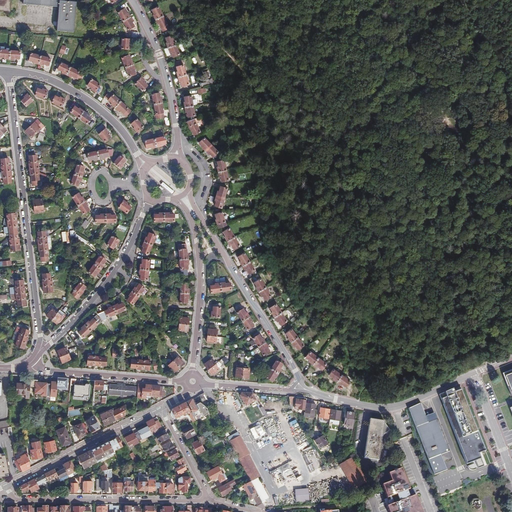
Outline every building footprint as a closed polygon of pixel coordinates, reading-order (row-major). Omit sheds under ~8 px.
[(10,0),(0,0),(0,10),(9,11),(10,0)] [(58,0),(22,0),(22,4),(58,8),(56,31),(73,32),(76,2),(59,1),(58,0)] [(160,27),(166,24),(157,6),(150,9),(153,14),(152,15),(157,24),(157,23),(160,27)] [(125,13),(123,9),(116,12),(125,30),(131,26),(129,22),(130,21),(126,13),(125,13)] [(177,53),(169,34),(162,38),(164,42),(164,43),(168,52),(169,51),(170,56),(177,53)] [(127,40),(119,40),(119,50),(128,50),(128,45),(127,45),(127,40)] [(2,59),(13,60),(13,59),(18,59),(19,52),(0,49),(0,57),(2,58),(2,59)] [(50,58),(30,54),(28,61),(33,62),(33,64),(43,66),(43,65),(51,67),(53,58),(50,57),(50,58)] [(126,55),(120,58),(127,78),(134,75),(133,70),(134,70),(130,60),(128,60),(126,55)] [(185,64),(184,60),(176,62),(177,65),(174,66),(176,71),(175,72),(177,81),(179,81),(180,85),(187,83),(181,66),(185,64)] [(79,72),(61,64),(58,69),(62,71),(62,72),(72,77),(73,76),(78,78),(78,79),(81,74),(78,73),(79,72)] [(143,81),(140,77),(134,83),(140,90),(146,85),(142,81),(143,81)] [(200,86),(213,82),(212,80),(211,80),(211,78),(204,80),(204,82),(199,83),(200,86)] [(96,92),(100,85),(92,80),(87,86),(92,89),(92,90),(95,93),(96,92)] [(41,91),(37,89),(35,96),(47,101),(49,95),(46,93),(47,91),(42,89),(41,91)] [(34,99),(30,94),(25,98),(25,99),(21,102),(26,108),(35,101),(34,99)] [(111,94),(106,100),(110,103),(109,104),(117,111),(118,110),(121,113),(122,113),(126,117),(131,112),(129,110),(131,108),(129,105),(126,108),(111,94)] [(154,117),(161,115),(159,108),(161,107),(159,98),(157,98),(156,94),(149,95),(153,115),(154,115),(154,117)] [(60,98),(55,95),(52,102),(61,107),(61,106),(64,108),(67,102),(64,101),(65,99),(60,97),(60,98)] [(190,100),(189,95),(182,96),(183,101),(182,102),(184,111),(185,111),(186,115),(193,114),(191,105),(195,104),(194,100),(190,100)] [(88,114),(79,107),(79,109),(74,106),(70,111),(87,123),(91,118),(87,115),(88,114)] [(96,121),(91,118),(87,123),(92,127),(96,121)] [(141,127),(134,119),(129,124),(132,128),(131,128),(134,132),(141,127)] [(198,132),(192,119),(184,121),(188,131),(189,130),(192,135),(198,132)] [(33,124),(29,128),(35,134),(39,130),(42,126),(38,121),(34,125),(33,124)] [(108,132),(103,126),(97,131),(99,133),(99,134),(105,141),(111,137),(107,133),(108,132)] [(35,134),(29,128),(24,132),(30,139),(35,134)] [(159,146),(164,144),(162,137),(142,141),(144,149),(149,148),(150,149),(159,147),(159,146)] [(217,152),(203,139),(202,138),(197,143),(201,146),(200,147),(207,154),(208,153),(212,157),(217,152)] [(94,161),(104,159),(104,157),(109,156),(107,148),(87,154),(84,155),(85,161),(89,161),(94,160),(94,161)] [(125,160),(120,155),(113,163),(115,165),(113,167),(118,171),(123,165),(122,164),(125,160)] [(0,156),(0,164),(1,165),(9,164),(8,158),(3,159),(2,156),(0,156)] [(227,178),(222,160),(215,161),(216,166),(215,166),(218,176),(219,176),(220,180),(227,178)] [(77,165),(70,183),(77,186),(79,181),(80,181),(83,172),(82,172),(84,167),(77,165)] [(221,204),(225,187),(218,186),(217,190),(216,190),(214,200),(215,200),(212,209),(211,209),(215,219),(214,219),(216,227),(218,227),(225,224),(223,220),(227,219),(224,212),(221,213),(220,212),(219,209),(224,209),(224,205),(221,204)] [(87,206),(88,205),(82,196),(81,197),(78,193),(72,198),(84,214),(90,210),(87,206)] [(128,203),(121,198),(117,204),(120,206),(119,207),(127,213),(131,208),(127,205),(128,203)] [(6,214),(7,221),(16,220),(15,213),(14,210),(7,211),(7,214),(6,214)] [(154,222),(174,222),(174,214),(169,214),(169,213),(159,213),(159,214),(154,214),(154,222)] [(117,215),(115,215),(110,215),(110,214),(100,214),(100,215),(95,215),(95,223),(115,222),(115,219),(117,219),(117,215)] [(228,228),(221,232),(224,236),(223,236),(229,246),(230,245),(233,249),(238,245),(233,236),(228,228)] [(46,238),(54,233),(52,230),(45,232),(37,232),(38,238),(46,238)] [(38,238),(37,238),(38,245),(47,244),(51,243),(51,240),(54,239),(53,237),(59,233),(58,230),(54,233),(46,238),(38,238)] [(4,233),(5,241),(9,238),(17,237),(16,231),(9,232),(4,233)] [(146,237),(142,246),(143,247),(142,252),(148,254),(156,236),(149,233),(147,238),(146,237)] [(75,234),(73,238),(85,243),(87,240),(75,234)] [(119,240),(111,236),(106,245),(112,248),(115,244),(116,245),(119,240)] [(178,250),(179,260),(189,259),(188,254),(187,254),(187,249),(178,250)] [(103,252),(89,272),(94,277),(98,272),(99,273),(104,265),(103,264),(109,256),(103,252)] [(247,273),(254,269),(243,252),(236,256),(239,260),(238,261),(243,270),(244,269),(247,273)] [(143,256),(141,264),(140,264),(139,275),(140,275),(140,279),(147,280),(149,257),(143,256)] [(189,259),(179,260),(176,261),(176,266),(180,266),(180,275),(188,275),(187,269),(188,269),(188,264),(189,263),(189,259)] [(261,294),(266,303),(272,299),(256,274),(251,277),(250,275),(247,275),(244,278),(246,280),(250,278),(255,286),(254,286),(260,295),(261,294)] [(14,277),(4,278),(14,287),(23,286),(22,280),(15,281),(14,277)] [(180,277),(180,302),(187,302),(187,298),(189,298),(189,288),(188,288),(188,277),(180,277)] [(225,283),(225,282),(214,283),(214,285),(210,286),(211,293),(231,290),(230,282),(225,283)] [(85,287),(80,283),(73,290),(80,296),(83,292),(82,291),(85,287)] [(132,304),(142,291),(144,293),(147,289),(145,287),(144,288),(138,284),(135,288),(134,287),(128,295),(129,296),(126,300),(132,304)] [(286,320),(275,303),(277,302),(275,299),(267,304),(271,311),(270,312),(276,320),(277,320),(280,324),(286,320)] [(211,311),(210,317),(219,317),(220,306),(219,306),(220,302),(213,302),(212,311),(211,311)] [(117,304),(113,305),(116,314),(125,310),(122,303),(118,305),(117,304)] [(109,309),(98,314),(102,321),(116,314),(113,305),(108,308),(109,309)] [(46,316),(51,320),(52,320),(56,314),(49,308),(46,313),(48,314),(46,316)] [(248,335),(250,334),(256,330),(251,321),(252,321),(247,312),(245,313),(243,309),(237,312),(247,329),(245,331),(248,335)] [(65,317),(59,311),(56,314),(52,320),(51,320),(58,325),(65,317)] [(82,338),(101,321),(95,315),(89,321),(88,320),(80,327),(81,328),(77,332),(82,338)] [(156,326),(160,322),(157,319),(155,317),(155,316),(151,320),(156,326)] [(179,317),(178,330),(187,331),(189,318),(179,317)] [(289,325),(284,328),(288,335),(287,336),(293,345),(294,344),(297,349),(298,348),(299,351),(304,347),(302,345),(303,344),(291,328),(293,326),(292,324),(289,325)] [(22,329),(20,335),(27,337),(29,331),(22,329)] [(215,343),(216,330),(208,329),(207,336),(207,342),(215,343)] [(20,335),(19,334),(17,340),(26,343),(28,337),(27,337),(20,335)] [(164,334),(160,338),(165,343),(169,339),(164,334)] [(267,347),(268,346),(263,338),(261,338),(259,334),(253,338),(263,355),(269,351),(267,347)] [(123,336),(120,337),(119,345),(129,346),(123,336)] [(17,340),(15,346),(24,349),(26,343),(17,340)] [(57,351),(62,364),(71,360),(66,348),(57,351)] [(174,372),(184,363),(178,356),(173,353),(172,350),(168,353),(173,361),(168,365),(174,372)] [(320,368),(325,363),(310,350),(305,356),(309,359),(308,360),(316,367),(317,366),(320,368)] [(252,356),(244,351),(243,357),(247,359),(250,360),(252,356)] [(204,364),(212,375),(219,369),(212,359),(204,364)] [(275,377),(276,377),(281,369),(280,368),(283,363),(277,359),(266,377),(272,381),(275,377)] [(341,383),(345,386),(349,380),(334,370),(330,367),(325,373),(332,378),(331,379),(340,384),(341,383)] [(249,369),(243,368),(237,368),(236,377),(248,378),(249,369)] [(67,379),(58,379),(58,383),(57,389),(58,389),(64,389),(66,389),(67,379)] [(46,397),(47,384),(38,383),(38,381),(30,380),(30,386),(30,388),(35,388),(35,394),(41,395),(40,396),(46,397)] [(103,382),(94,381),(94,383),(93,390),(102,390),(103,382)] [(57,389),(58,383),(52,382),(51,385),(47,384),(46,397),(46,398),(50,399),(50,397),(56,397),(57,389)] [(20,399),(26,399),(26,386),(26,385),(17,384),(16,388),(14,388),(14,395),(21,395),(20,399)] [(84,386),(74,386),(73,397),(83,398),(83,396),(88,397),(89,386),(88,385),(85,384),(85,385),(84,386)] [(493,462),(462,384),(440,394),(442,399),(466,463),(469,472),(491,463),(493,462)] [(117,386),(107,385),(107,394),(121,395),(121,397),(123,397),(123,395),(135,396),(135,387),(124,386),(124,385),(117,385),(117,386)] [(145,385),(142,385),(142,389),(142,392),(141,398),(145,399),(145,396),(150,396),(150,394),(151,385),(145,385)] [(159,386),(151,385),(150,394),(150,396),(162,397),(163,387),(159,387),(159,386)] [(255,400),(252,393),(242,392),(240,394),(246,405),(255,400)] [(193,398),(187,401),(196,420),(210,413),(207,409),(205,405),(200,402),(197,404),(193,398)] [(304,409),(306,401),(296,399),(295,408),(299,408),(301,409),(304,409)] [(196,420),(187,401),(172,409),(171,410),(176,418),(183,413),(185,415),(189,413),(193,421),(196,420)] [(324,402),(321,401),(319,417),(320,417),(323,417),(328,418),(329,409),(324,408),(324,402)] [(304,412),(303,416),(313,418),(315,405),(307,403),(305,412),(304,412)] [(113,414),(115,419),(125,415),(125,405),(113,412),(113,414)] [(420,406),(406,411),(406,413),(432,475),(446,470),(440,456),(450,452),(438,420),(428,423),(420,406)] [(113,412),(113,409),(100,416),(104,425),(115,419),(113,414),(113,412)] [(331,409),(330,419),(331,419),(331,422),(339,423),(341,411),(331,409)] [(348,427),(353,428),(354,420),(355,413),(347,412),(345,424),(349,425),(348,427)] [(86,421),(91,432),(100,427),(94,417),(86,421)] [(153,419),(146,422),(147,426),(151,432),(153,431),(158,428),(161,426),(158,420),(154,422),(153,419)] [(379,436),(382,437),(390,431),(385,422),(369,420),(369,423),(365,459),(379,461),(382,443),(379,442),(379,436)] [(73,427),(78,438),(85,435),(81,424),(73,427)] [(254,439),(265,434),(260,424),(249,429),(254,439)] [(138,432),(134,433),(138,441),(142,439),(142,440),(152,435),(151,432),(147,426),(138,431),(138,432)] [(191,426),(183,430),(183,431),(182,432),(184,435),(185,435),(187,438),(195,433),(191,426)] [(56,431),(62,446),(70,442),(65,428),(56,431)] [(238,432),(228,437),(235,452),(237,455),(246,472),(251,481),(256,491),(262,501),(269,497),(258,477),(260,476),(248,454),(249,453),(238,432)] [(133,433),(125,437),(130,447),(138,443),(133,433)] [(156,437),(160,443),(169,438),(167,433),(161,436),(160,435),(156,437)] [(207,441),(204,434),(197,437),(199,440),(201,444),(207,441)] [(266,436),(270,449),(276,447),(272,435),(266,436)] [(319,447),(327,444),(322,436),(314,440),(319,447)] [(117,437),(109,441),(114,450),(122,446),(117,437)] [(201,444),(199,440),(192,443),(197,453),(204,450),(201,444)] [(30,450),(32,459),(42,457),(40,448),(41,448),(40,441),(31,443),(32,450),(30,450)] [(44,443),(46,453),(56,450),(54,441),(44,443)] [(109,441),(90,451),(96,462),(115,452),(114,450),(109,441)] [(222,441),(213,445),(215,450),(224,445),(222,441)] [(169,442),(162,446),(166,452),(174,448),(172,443),(170,444),(169,442)] [(175,448),(167,453),(171,460),(179,456),(175,448)] [(20,472),(30,467),(26,450),(22,452),(23,455),(20,456),(21,458),(15,461),(15,464),(20,472)] [(96,462),(90,451),(79,457),(84,468),(85,467),(86,468),(88,467),(88,466),(96,462)] [(219,464),(237,455),(235,452),(218,462),(219,464)] [(0,453),(0,476),(5,476),(4,473),(8,472),(5,455),(1,455),(0,453)] [(186,463),(182,457),(177,460),(180,466),(175,469),(178,473),(180,472),(180,473),(183,472),(182,471),(186,469),(183,464),(186,463)] [(352,457),(339,465),(355,489),(367,481),(352,457)] [(65,468),(67,474),(68,474),(76,470),(71,461),(63,465),(65,468)] [(288,463),(269,471),(277,488),(295,480),(296,482),(303,479),(297,468),(291,471),(288,463)] [(412,495),(412,494),(411,491),(402,467),(397,469),(394,470),(389,472),(392,480),(382,484),(387,497),(385,498),(389,511),(422,511),(416,494),(412,495)] [(55,469),(44,475),(48,481),(58,476),(59,478),(67,474),(65,468),(56,472),(55,469)] [(215,468),(207,473),(211,480),(217,477),(218,479),(220,477),(223,475),(221,470),(217,472),(215,468)] [(44,475),(35,479),(38,486),(48,481),(44,475)] [(148,490),(148,482),(148,477),(139,477),(138,490),(148,490)] [(170,495),(175,495),(175,491),(173,491),(173,484),(171,484),(170,483),(168,483),(168,481),(169,481),(169,477),(166,477),(166,483),(166,493),(170,493),(170,495)] [(178,478),(178,488),(182,489),(182,491),(187,491),(187,483),(190,483),(190,477),(180,477),(178,478)] [(38,486),(35,479),(20,487),(23,492),(30,488),(32,492),(40,488),(38,486)] [(233,479),(228,482),(228,484),(219,488),(223,495),(227,493),(226,492),(231,489),(230,487),(236,484),(233,479)] [(125,481),(124,492),(133,492),(133,481),(125,481)] [(251,494),(256,491),(251,481),(238,488),(241,491),(244,489),(247,488),(251,494)] [(92,482),(83,482),(83,492),(90,492),(90,487),(92,487),(92,482)] [(123,486),(123,483),(112,483),(112,493),(121,493),(121,492),(121,486),(123,486)] [(308,489),(295,490),(296,502),(309,501),(308,489)] [(257,506),(265,508),(263,504),(262,501),(256,491),(251,494),(248,496),(250,500),(254,498),(257,503),(258,503),(257,506)]
